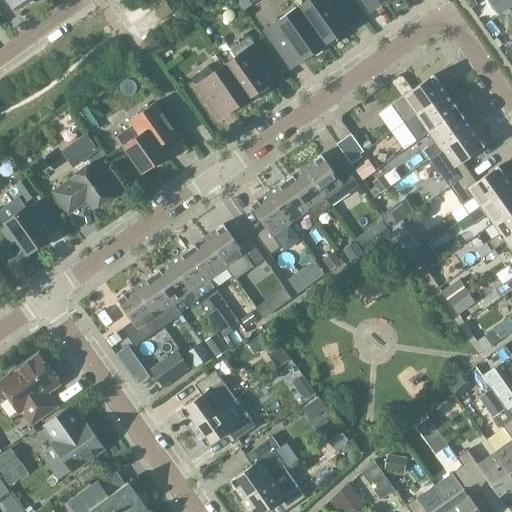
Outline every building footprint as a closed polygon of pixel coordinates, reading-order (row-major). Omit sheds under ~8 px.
[(343,0),(306,0),(297,6),(324,44),(347,28),(358,20),(346,3),(343,0)] [(386,0),(362,0),(371,11),(386,0)] [(154,12),(160,19),(160,20),(172,11),(166,3),(154,12)] [(297,6),(264,30),(278,51),(290,68),(301,61),(324,44),(297,6)] [(236,56),(224,64),(248,98),(269,83),(278,77),(267,62),(248,36),(230,49),(236,56)] [(208,65),(190,78),(208,103),(219,119),(227,113),(248,98),(224,64),(213,72),(208,65)] [(404,123),(446,93),(433,74),(391,105),(404,123)] [(416,140),(428,132),(459,110),(446,93),(404,123),(416,140)] [(159,145),(169,139),(177,133),(155,102),(128,120),(131,125),(116,136),(142,173),(167,156),(159,145)] [(429,158),(471,128),(459,110),(428,132),(434,141),(423,149),(429,158)] [(449,186),(469,171),(462,161),(484,146),(471,128),(429,158),(449,186)] [(361,157),(359,154),(363,151),(350,133),(336,143),(351,164),(361,157)] [(54,136),(38,143),(45,159),(61,151),(54,136)] [(357,183),(346,169),(336,176),(321,154),(303,167),(328,203),(357,183)] [(72,179),(54,192),(68,212),(86,199),(93,208),(114,193),(92,162),(71,177),(72,179)] [(480,206),(511,184),(498,166),(476,181),(469,171),(449,186),(462,205),(473,197),(480,206)] [(303,167),(285,180),(307,210),(311,216),(328,203),(303,167)] [(289,223),(307,210),(285,180),(267,192),(289,223)] [(492,224),(511,209),(511,185),(511,184),(480,206),(468,214),(474,222),(486,214),(492,224)] [(272,235),(289,223),(267,192),(249,205),(265,227),(255,234),(269,255),(280,247),(272,235)] [(25,207),(4,222),(6,225),(1,229),(10,242),(15,239),(27,255),(42,244),(41,243),(40,244),(37,240),(55,227),(39,204),(29,212),(25,207)] [(493,249),(505,241),(511,236),(511,209),(492,224),(499,233),(488,241),(493,249)] [(223,224),(205,237),(227,267),(235,279),(263,259),(248,238),(238,245),(223,224)] [(209,280),(227,267),(205,237),(187,249),(209,280)] [(304,247),(290,260),(301,271),(315,259),(304,247)] [(187,249),(169,262),(197,300),(207,314),(215,308),(208,298),(217,292),(209,280),(187,249)] [(190,305),(197,300),(169,262),(152,274),(174,305),(184,297),(190,305)] [(445,297),(463,283),(450,265),(432,279),(445,297)] [(152,274),(134,287),(162,326),(180,313),(174,304),(174,305),(152,274)] [(134,346),(162,326),(134,287),(116,299),(131,321),(121,328),(134,346)] [(250,300),(231,312),(238,324),(257,312),(250,300)] [(211,349),(235,336),(230,326),(217,333),(213,326),(202,333),(211,349)] [(0,398),(0,399),(5,399),(8,397),(18,411),(20,410),(31,424),(49,411),(49,410),(48,411),(38,397),(57,383),(42,362),(46,360),(39,350),(26,359),(28,363),(0,382),(0,398)] [(162,385),(188,367),(176,351),(150,369),(162,385)] [(182,419),(190,430),(223,407),(235,398),(215,370),(194,385),(201,395),(179,410),(185,417),(182,419)] [(486,403),(496,416),(507,409),(498,395),(486,403)] [(223,407),(190,430),(197,441),(200,439),(205,447),(227,431),(234,441),(255,426),(247,415),(235,424),(223,407)] [(68,408),(45,424),(57,441),(52,445),(70,471),(103,448),(84,421),(80,425),(68,408)] [(511,417),(501,425),(511,440),(495,452),(511,476),(511,417)] [(285,469),(273,452),(279,447),(271,436),(244,455),(251,465),(229,481),(235,488),(232,490),(240,501),(273,477),(285,469)] [(511,490),(511,476),(495,452),(478,465),(467,450),(456,458),(462,465),(473,481),(483,474),(499,496),(506,491),(508,493),(511,490)] [(479,489),(473,481),(462,465),(451,473),(434,485),(445,500),(453,511),(480,511),(469,496),(479,489)] [(273,477),(240,501),(247,511),(250,510),(251,511),(262,511),(277,502),(284,511),(305,497),(297,486),(285,469),(273,477)] [(386,495),(377,469),(359,476),(368,502),(386,495)] [(67,503),(73,511),(144,511),(148,510),(127,482),(108,496),(98,482),(67,503)] [(453,511),(445,500),(427,511),(426,511),(417,497),(405,505),(410,511),(453,511)]
